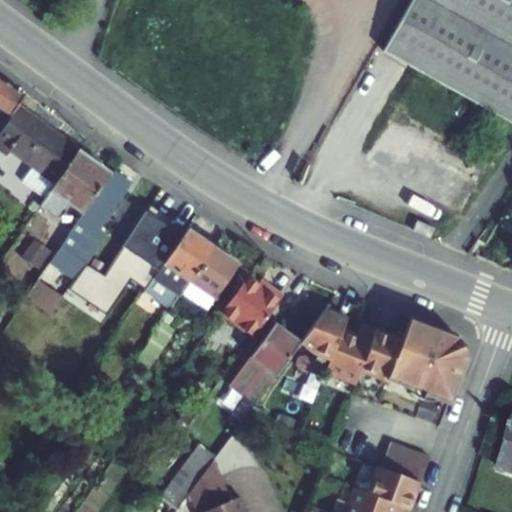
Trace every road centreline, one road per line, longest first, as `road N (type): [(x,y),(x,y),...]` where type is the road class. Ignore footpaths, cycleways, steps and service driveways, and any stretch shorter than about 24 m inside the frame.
road 1 (secondary): [(510,312),(257,203),(0,21)]
road 2 (residential): [(435,511),(510,312)]
